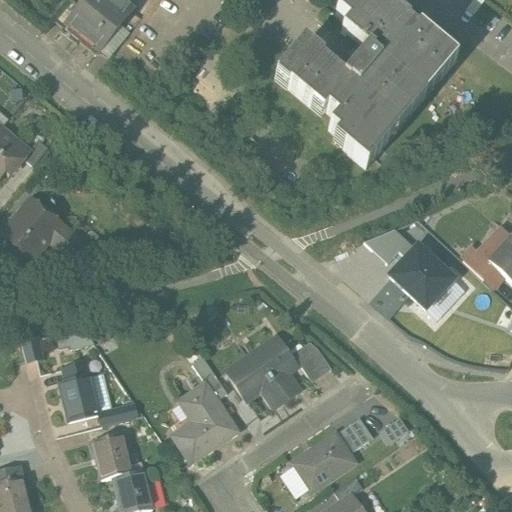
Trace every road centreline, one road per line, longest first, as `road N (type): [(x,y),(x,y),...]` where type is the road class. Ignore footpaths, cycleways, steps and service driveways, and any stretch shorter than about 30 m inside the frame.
road 1 (residential): [(0,35),(445,410)]
road 2 (residential): [(240,511),(231,498),(239,474),(354,392)]
road 3 (residential): [(78,511),(27,399)]
